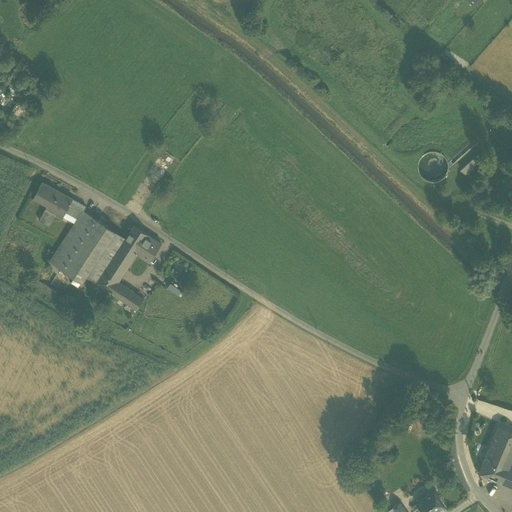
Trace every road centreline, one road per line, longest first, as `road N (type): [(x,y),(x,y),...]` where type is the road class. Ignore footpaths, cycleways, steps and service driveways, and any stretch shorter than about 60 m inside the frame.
road 1 (track): [(462,400),(330,343),(129,211),(0,147)]
road 2 (unknown): [(248,291),(214,340),(190,353),(113,305)]
road 3 (unclassified): [(511,269),(462,400)]
